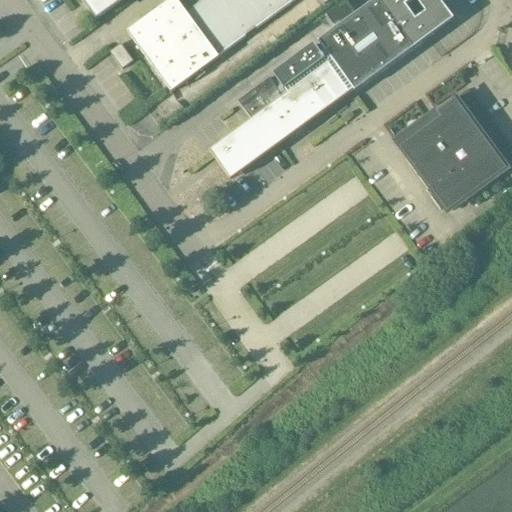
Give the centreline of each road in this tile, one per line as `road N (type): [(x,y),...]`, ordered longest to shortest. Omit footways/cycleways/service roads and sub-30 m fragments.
road 1 (unclassified): [(198,238),(218,233),(476,47),(494,14)]
road 2 (unclassified): [(198,238),(183,236),(12,0)]
